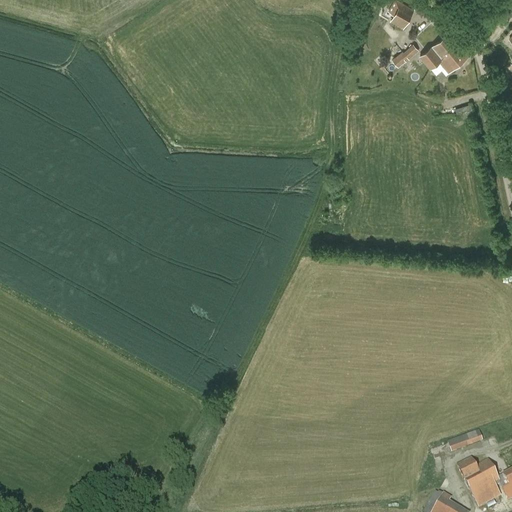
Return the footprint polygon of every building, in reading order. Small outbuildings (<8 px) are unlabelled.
[(467,0),(482,14),(486,10),(484,9),(493,0),(467,0)] [(412,15),(399,7),(390,21),(403,29),(412,15)] [(470,55),(451,32),(420,56),(430,69),(440,61),(449,72),(470,55)] [(412,43),(392,58),(398,66),(418,51),(412,43)] [(472,103),(454,108),(458,119),(475,114),(472,103)] [(479,431),(447,442),(451,453),(482,442),(479,431)] [(456,467),(478,509),(501,497),(495,487),(499,485),(505,497),(511,493),(511,472),(503,477),(497,480),(488,461),(475,467),(471,459),(456,467)] [(463,511),(449,503),(451,499),(443,495),(439,493),(438,494),(435,492),(423,511),(463,511)]
